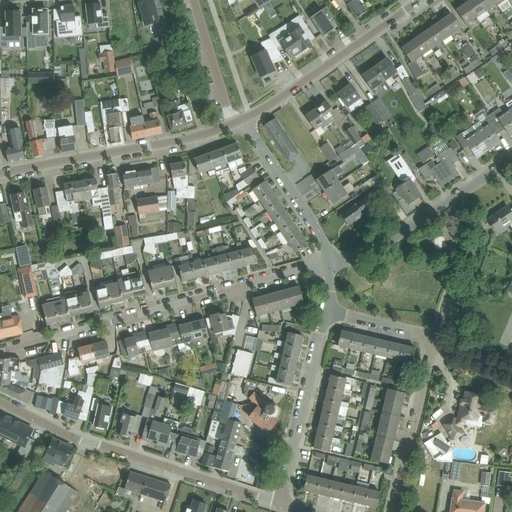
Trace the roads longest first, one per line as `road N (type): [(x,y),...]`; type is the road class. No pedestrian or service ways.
road 1 (residential): [(0,352),(328,262)]
road 2 (residential): [(278,504),(79,440),(0,401)]
road 3 (tertiary): [(0,173),(232,124)]
road 4 (tertiary): [(242,119),(421,0)]
road 5 (residential): [(328,262),(393,237),(511,158)]
road 6 (residential): [(278,504),(326,310)]
road 7 (residential): [(392,511),(431,338)]
road 8 (residential): [(328,262),(323,241),(242,119)]
road 9 (residential): [(232,124),(193,0)]
